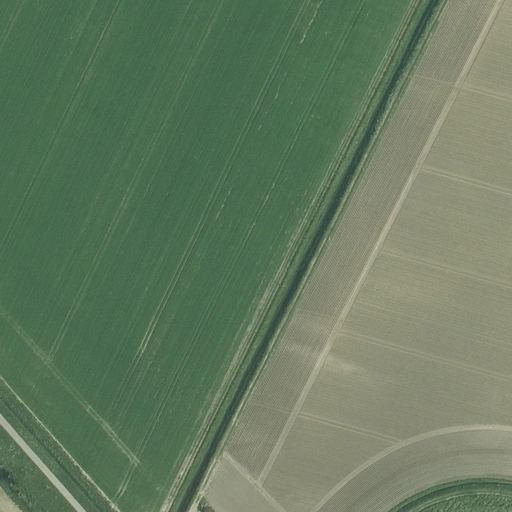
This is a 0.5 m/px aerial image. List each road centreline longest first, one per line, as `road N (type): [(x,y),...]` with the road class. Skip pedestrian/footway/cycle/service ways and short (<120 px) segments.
road 1 (unknown): [(159,511),(415,0)]
road 2 (unclassified): [(83,511),(0,418)]
